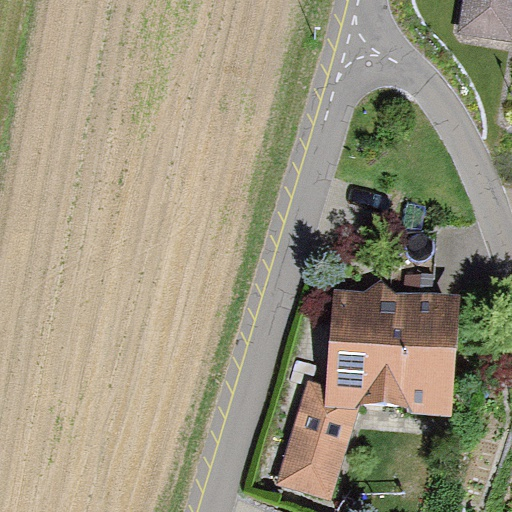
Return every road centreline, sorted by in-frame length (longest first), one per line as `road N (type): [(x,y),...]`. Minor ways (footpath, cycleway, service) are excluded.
road 1 (residential): [(200,511),(343,41)]
road 2 (residential): [(343,41),(393,59),(443,98),(511,266)]
